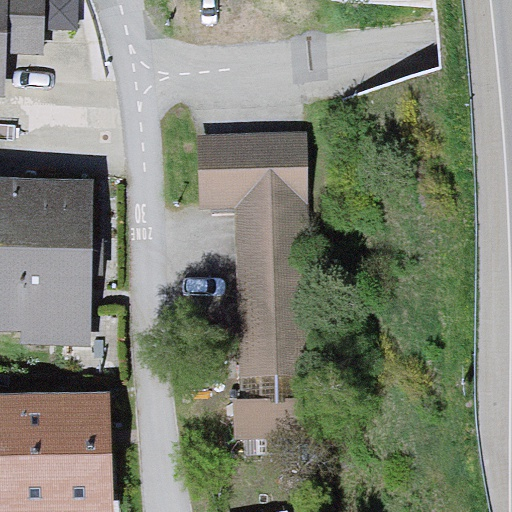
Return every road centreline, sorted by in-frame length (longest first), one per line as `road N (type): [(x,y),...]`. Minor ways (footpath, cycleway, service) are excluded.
road 1 (residential): [(168,511),(146,321),(137,78)]
road 2 (unclassified): [(137,78),(511,31)]
